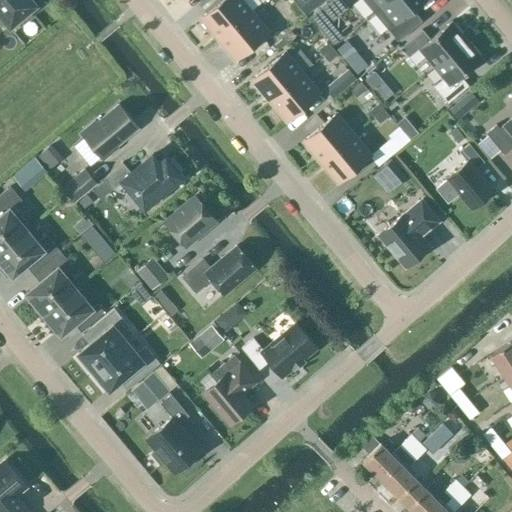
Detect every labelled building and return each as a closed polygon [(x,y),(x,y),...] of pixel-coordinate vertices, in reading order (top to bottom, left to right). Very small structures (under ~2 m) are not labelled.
[(0,0),(0,25),(2,27),(6,24),(9,27),(36,5),(31,0),(0,0)] [(217,40),(251,11),(242,0),(222,0),(199,19),(217,40)] [(294,0),(308,17),(327,0),(294,0)] [(337,0),(329,0),(309,17),(319,29),(344,8),(337,0)] [(387,0),(364,0),(374,12),(387,0)] [(424,0),(387,0),(374,12),(397,40),(421,20),(413,10),(424,0)] [(251,11),(217,40),(234,61),(269,32),(251,11)] [(466,40),(451,22),(408,57),(414,64),(424,56),(433,67),(466,40)] [(482,59),(466,40),(433,67),(442,78),(433,86),(447,103),(468,86),(460,77),(482,59)] [(337,54),(327,42),(318,50),(328,62),(337,54)] [(268,101),(303,72),(285,52),(251,80),(268,101)] [(382,65),(372,73),(382,86),(392,78),(382,65)] [(356,80),(347,69),(324,88),(333,99),(356,80)] [(303,72),(268,101),(285,122),(320,93),(303,72)] [(360,82),(351,90),(356,97),(366,89),(360,82)] [(461,100),(452,107),(460,115),(468,108),(461,100)] [(378,103),(369,111),(374,117),(383,109),(378,103)] [(116,146),(138,128),(118,104),(96,123),(94,121),(80,132),(103,160),(117,148),(116,146)] [(383,109),(374,117),(379,123),(388,115),(383,109)] [(302,142),(319,163),(354,134),(336,113),(302,142)] [(511,147),(511,117),(499,129),(496,125),(485,133),(503,155),(511,147)] [(455,128),(449,135),(457,144),(464,138),(455,128)] [(402,131),(394,138),(401,146),(409,140),(402,131)] [(371,155),(354,134),(319,163),(336,184),(371,155)] [(483,162),(468,144),(459,152),(467,161),(447,178),(472,208),(492,191),(474,169),(483,162)] [(130,168),(124,161),(105,178),(114,188),(122,180),(146,208),(186,174),(167,151),(162,156),(155,147),(130,168)] [(34,160),(26,167),(33,175),(41,168),(34,160)] [(391,161),(382,169),(396,186),(405,178),(391,161)] [(95,183),(84,169),(63,187),(74,201),(95,183)] [(0,250),(26,230),(30,227),(13,206),(21,200),(10,186),(0,194),(0,250)] [(215,221),(195,196),(164,222),(185,246),(215,221)] [(440,220),(421,197),(376,234),(404,269),(431,246),(423,235),(440,220)] [(46,235),(36,242),(26,230),(0,250),(0,263),(1,265),(0,266),(0,270),(6,278),(10,275),(11,277),(29,262),(36,270),(59,251),(46,235)] [(254,268),(236,246),(210,268),(202,258),(181,276),(195,293),(210,280),(223,295),(254,268)] [(73,268),(59,251),(36,270),(43,279),(25,294),(42,315),(74,288),(64,275),(73,268)] [(168,277),(152,258),(135,272),(151,291),(168,277)] [(173,306),(187,297),(175,279),(161,288),(173,306)] [(92,309),(74,288),(42,315),(60,336),(78,320),(85,329),(104,313),(97,304),(92,309)] [(92,370),(93,372),(127,344),(119,334),(128,326),(113,308),(91,327),(98,336),(77,354),(79,356),(78,357),(90,372),(92,370)] [(223,313),(215,320),(224,331),(232,324),(223,313)] [(263,350),(260,348),(253,338),(241,348),(258,370),(268,362),(281,377),(291,368),(293,369),(303,361),(302,359),(315,348),(295,324),(263,350)] [(490,355),(504,376),(511,370),(511,343),(510,341),(490,355)] [(135,354),(127,344),(93,372),(94,374),(92,375),(105,390),(107,388),(108,390),(129,373),(137,382),(159,363),(144,346),(135,354)] [(243,386),(253,378),(234,355),(212,373),(218,380),(203,392),(229,423),(251,406),(237,389),(242,385),(243,386)] [(451,368),(437,380),(449,395),(458,387),(463,383),(451,368)] [(509,385),(511,389),(511,370),(504,376),(496,381),(502,390),(509,385)] [(459,407),(469,399),(458,387),(449,395),(459,407)] [(170,394),(160,403),(171,417),(146,438),(155,449),(150,453),(160,465),(164,461),(174,472),(200,451),(178,424),(188,415),(170,394)] [(479,412),(469,399),(459,407),(469,420),(479,412)] [(481,434),(491,447),(501,439),(491,426),(481,434)] [(390,454),(398,462),(417,442),(410,435),(390,454)] [(501,439),(491,447),(502,459),(511,451),(511,452),(511,437),(505,443),(501,439)] [(417,442),(398,462),(380,479),(398,498),(416,480),(405,469),(425,450),(417,442)] [(362,461),(380,479),(398,462),(390,454),(379,443),(362,461)] [(4,461),(0,464),(0,511),(29,511),(15,494),(25,486),(4,461)] [(444,491),(451,499),(462,488),(455,480),(444,491)] [(451,499),(442,507),(437,511),(452,511),(470,495),(462,488),(451,499)] [(407,506),(412,511),(437,511),(442,507),(424,489),(407,506)] [(497,511),(485,502),(476,511),(497,511)]
